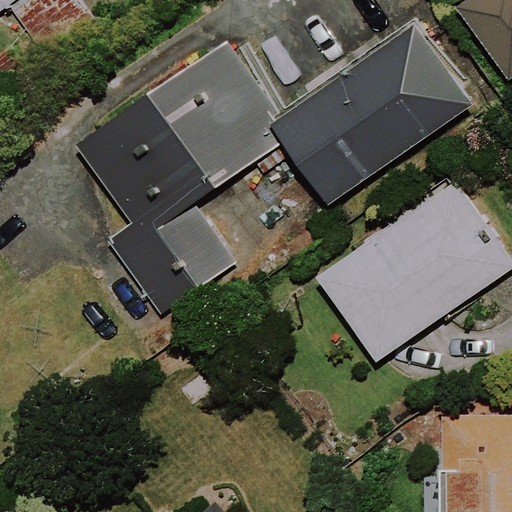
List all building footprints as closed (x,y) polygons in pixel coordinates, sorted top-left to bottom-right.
[(0,0),(0,14),(20,0),(0,0)] [(511,0),(469,0),(455,10),(505,87),(511,83),(511,0)] [(478,105),(421,23),(289,115),(235,38),(81,145),(136,224),(106,245),(159,320),(221,276),(211,230),(195,207),(287,144),(331,208),(478,105)] [(511,271),(511,257),(461,184),(323,279),(380,362),(511,271)] [(511,511),(511,416),(443,416),(442,511),(511,511)] [(226,511),(214,497),(195,511),(226,511)]
